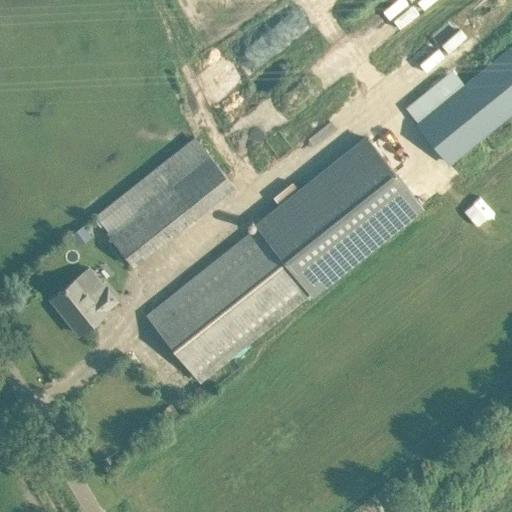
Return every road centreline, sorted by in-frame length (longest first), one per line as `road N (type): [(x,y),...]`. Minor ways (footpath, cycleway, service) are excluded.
road 1 (unknown): [(24,402),(463,17)]
road 2 (unclassified): [(88,511),(0,361)]
